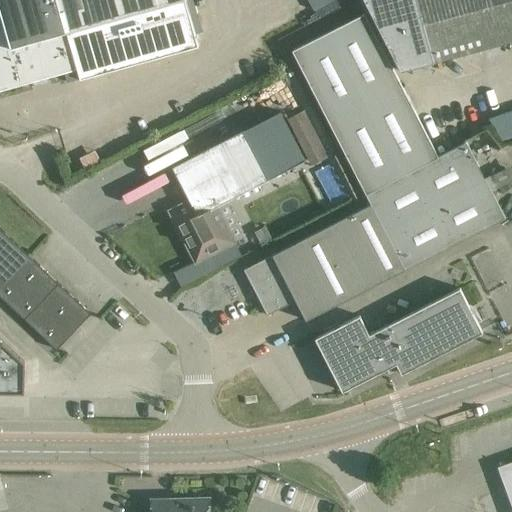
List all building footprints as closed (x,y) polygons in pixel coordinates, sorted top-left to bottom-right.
[(0,0),(0,90),(77,69),(66,33),(181,0),(0,0)] [(332,0),(307,0),(313,10),(332,0)] [(511,0),(365,0),(401,72),(434,63),(511,41),(511,0)] [(271,312),(295,300),(306,320),(505,218),(466,142),(438,156),(364,13),(292,50),(370,204),(244,269),(259,299),(263,297),(271,312)] [(304,111),(287,119),(310,166),(327,158),(304,111)] [(171,167),(189,201),(170,211),(196,261),(234,241),(216,206),(268,179),(242,129),(171,167)] [(506,182),(511,179),(511,166),(511,164),(485,176),(497,201),(511,193),(506,182)] [(0,228),(0,295),(57,349),(90,313),(0,228)] [(359,315),(315,338),(342,391),(396,364),(401,373),(482,332),(459,288),(369,334),(359,315)] [(2,343),(0,341),(0,387),(22,388),(22,361),(2,343)] [(511,466),(503,469),(511,492),(511,466)] [(208,511),(208,498),(168,499),(151,500),(151,511),(208,511)]
